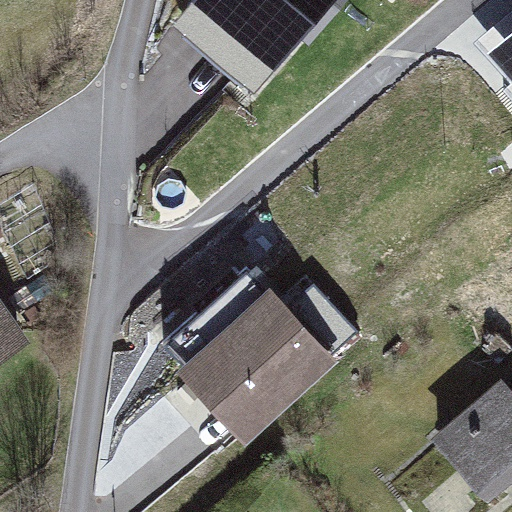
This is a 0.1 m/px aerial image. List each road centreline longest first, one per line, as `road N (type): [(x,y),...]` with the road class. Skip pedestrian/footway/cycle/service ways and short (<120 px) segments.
road 1 (residential): [(56,511),(109,122)]
road 2 (residential): [(109,122),(0,184)]
road 3 (residential): [(109,122),(133,0)]
